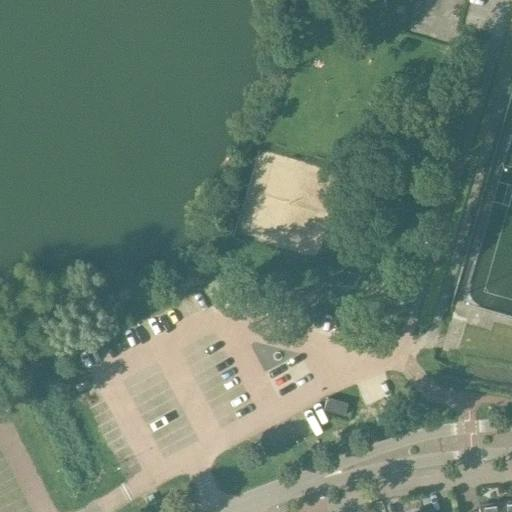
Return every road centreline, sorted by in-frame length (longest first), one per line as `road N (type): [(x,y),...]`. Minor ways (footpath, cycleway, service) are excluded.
road 1 (tertiary): [(511,428),(408,440),(286,493)]
road 2 (tertiary): [(286,493),(386,469),(511,455)]
road 3 (residential): [(325,507),(437,481),(511,476)]
